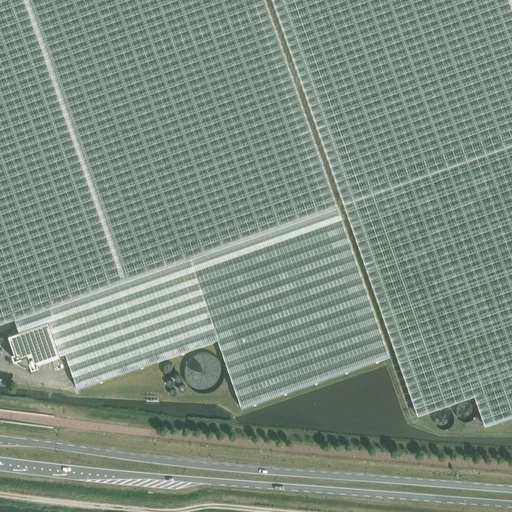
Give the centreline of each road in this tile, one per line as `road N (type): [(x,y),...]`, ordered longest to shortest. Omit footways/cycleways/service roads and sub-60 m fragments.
road 1 (primary): [(511,489),(0,439)]
road 2 (primary): [(0,462),(511,504)]
road 3 (track): [(0,495),(148,511)]
